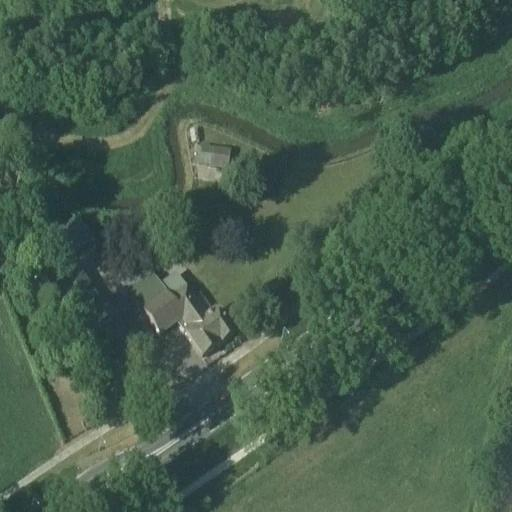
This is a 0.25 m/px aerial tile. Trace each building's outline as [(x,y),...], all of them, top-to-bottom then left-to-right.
[(226,174),(230,153),(213,150),(209,171),(226,174)] [(92,244),(75,220),(47,240),(63,264),(92,244)] [(126,295),(151,275),(144,266),(119,286),(126,295)] [(98,303),(84,276),(64,286),(79,315),(90,309),(98,305),(98,303)] [(173,328),(201,363),(233,340),(214,314),(211,317),(209,314),(204,317),(175,277),(159,288),(152,279),(128,296),(140,315),(158,338),(173,328)]
